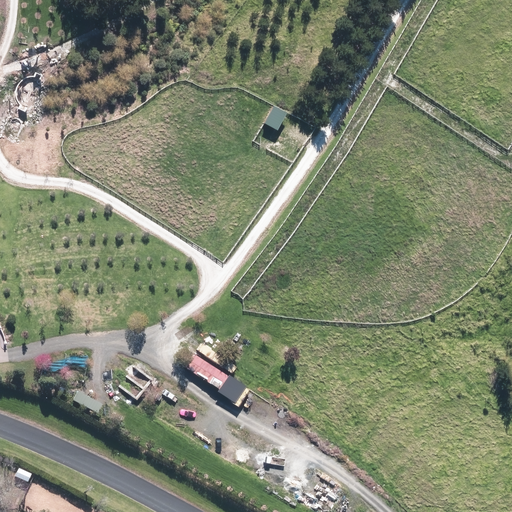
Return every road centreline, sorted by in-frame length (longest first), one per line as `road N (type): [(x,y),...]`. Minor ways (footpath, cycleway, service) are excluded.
road 1 (unknown): [(405,0),(240,258),(167,321),(94,336),(168,358),(290,428),(382,511)]
road 2 (unknown): [(213,281),(198,248),(101,192),(21,178),(0,161)]
road 3 (unknown): [(426,0),(381,77),(511,160)]
road 4 (unclassified): [(176,511),(53,447),(0,429)]
road 5 (unknown): [(0,72),(151,0)]
